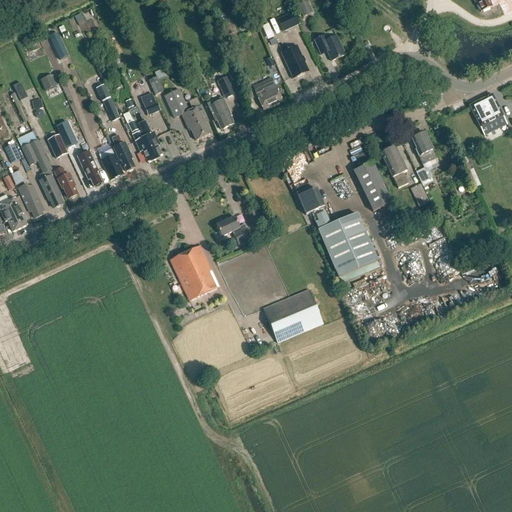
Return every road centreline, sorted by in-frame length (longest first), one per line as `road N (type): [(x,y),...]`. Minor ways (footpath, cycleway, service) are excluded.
road 1 (tertiary): [(0,252),(406,56)]
road 2 (residential): [(463,92),(315,150)]
